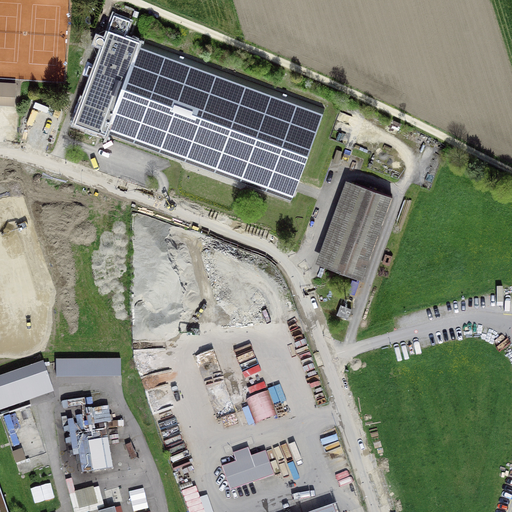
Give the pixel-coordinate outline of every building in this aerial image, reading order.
[(111,138),(291,203),(325,109),(106,30),(71,127),(110,141),(111,138)] [(14,90),(0,88),(0,102),(13,104),(14,90)] [(389,197),(347,182),(318,262),(360,277),(389,197)] [(353,309),(341,304),(337,315),(348,320),(353,309)] [(121,376),(121,361),(57,361),(57,376),(88,376),(121,376)] [(51,382),(44,363),(0,378),(0,410),(25,402),(22,392),(25,391),(51,382)] [(94,415),(68,419),(73,450),(79,449),(83,471),(94,470),(90,441),(107,439),(104,422),(96,424),(94,415)] [(265,450),(221,465),(230,490),(274,475),(265,450)] [(70,498),(74,511),(87,511),(105,508),(99,487),(93,488),(97,503),(79,508),(72,479),(66,480),(70,498)] [(8,511),(0,488),(0,511),(8,511)] [(337,511),(335,503),(309,511),(337,511)]
